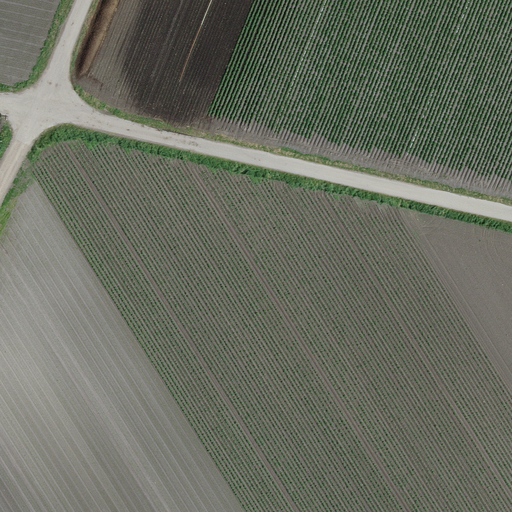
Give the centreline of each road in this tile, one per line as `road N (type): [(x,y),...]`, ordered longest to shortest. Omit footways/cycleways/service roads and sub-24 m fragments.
road 1 (track): [(0,100),(511,213)]
road 2 (track): [(82,0),(39,109),(0,180)]
